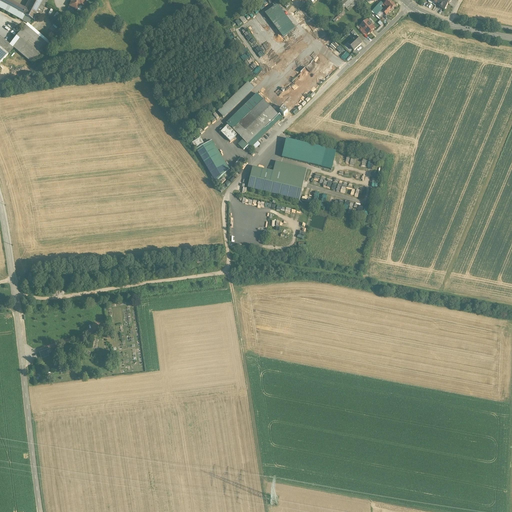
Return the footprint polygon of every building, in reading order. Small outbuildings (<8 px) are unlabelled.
[(34,0),(29,11),(9,0),(0,0),(0,1),(32,19),(35,15),(42,0),(34,0)] [(42,0),(35,15),(37,16),(38,14),(40,14),(47,0),(42,0)] [(72,0),(69,6),(76,10),(80,5),(82,7),(85,2),(82,0),(72,0)] [(343,0),(341,3),(342,4),(345,7),(346,9),(353,2),(355,0),(343,0)] [(395,6),(389,0),(384,5),(387,8),(391,11),(395,6)] [(439,0),(437,5),(444,10),(448,4),(449,4),(451,2),(450,1),(450,0),(439,0)] [(32,19),(0,1),(0,7),(30,24),(32,19)] [(356,5),(353,2),(346,9),(349,12),(356,5)] [(76,10),(69,6),(65,12),(73,17),(76,10)] [(296,30),(277,6),(265,16),(283,39),(296,30)] [(345,14),(343,12),(340,15),(335,19),(337,21),(345,14)] [(374,28),(367,21),(360,27),(361,29),(366,33),(367,35),(374,28)] [(22,29),(9,44),(32,64),(45,48),(22,29)] [(13,48),(0,37),(0,47),(8,54),(13,48)] [(355,38),(348,44),(353,49),(354,51),(361,45),(355,39),(355,38)] [(247,69),(249,72),(258,66),(255,62),(247,69)] [(222,119),(252,90),(246,83),(216,112),(222,119)] [(263,101),(256,94),(226,123),(233,131),(263,101)] [(277,115),(263,101),(233,131),(243,140),(247,145),(277,115)] [(277,115),(247,145),(248,145),(251,148),(281,119),(277,115)] [(230,143),(237,136),(227,126),(221,133),(230,143)] [(193,143),(192,144),(196,150),(204,145),(200,139),(193,143)] [(247,145),(243,140),(238,145),(243,150),(248,145),(247,145)] [(326,150),(286,140),(282,159),(321,168),(326,150)] [(209,143),(196,151),(216,183),(227,173),(209,143)] [(273,173),(253,168),(248,190),(300,203),(307,170),(275,163),(273,173)] [(352,191),(356,192),(355,195),(361,198),(365,187),(354,184),(352,191)] [(349,206),(348,214),(356,214),(357,204),(353,204),(353,206),(349,206)]
